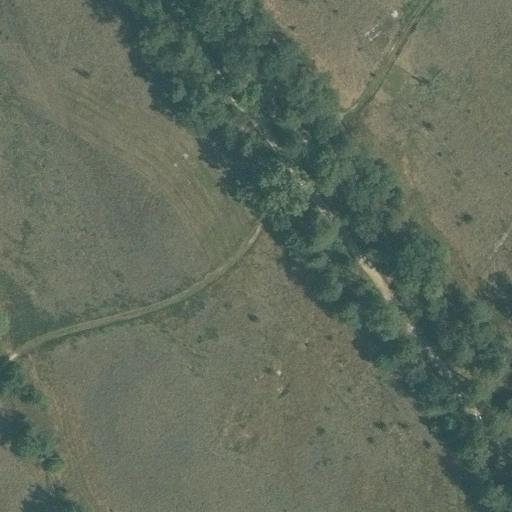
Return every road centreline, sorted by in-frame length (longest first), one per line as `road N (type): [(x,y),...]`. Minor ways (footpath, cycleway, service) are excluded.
road 1 (track): [(167,0),(511,472)]
road 2 (unknown): [(198,0),(303,142),(360,194),(437,288),(511,421)]
